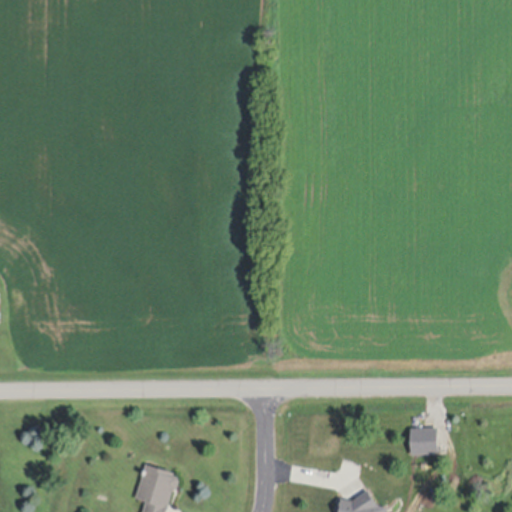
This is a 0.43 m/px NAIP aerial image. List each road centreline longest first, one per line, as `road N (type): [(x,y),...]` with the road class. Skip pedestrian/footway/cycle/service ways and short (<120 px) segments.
road 1 (residential): [(0,392),(511,385)]
road 2 (residential): [(262,389),(263,511)]
